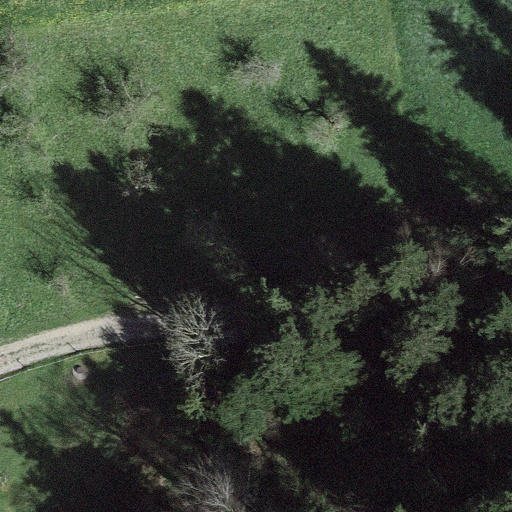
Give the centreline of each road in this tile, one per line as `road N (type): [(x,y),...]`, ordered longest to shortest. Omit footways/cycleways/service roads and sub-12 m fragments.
road 1 (track): [(249,305),(366,293),(511,297)]
road 2 (track): [(249,305),(146,318),(0,356)]
